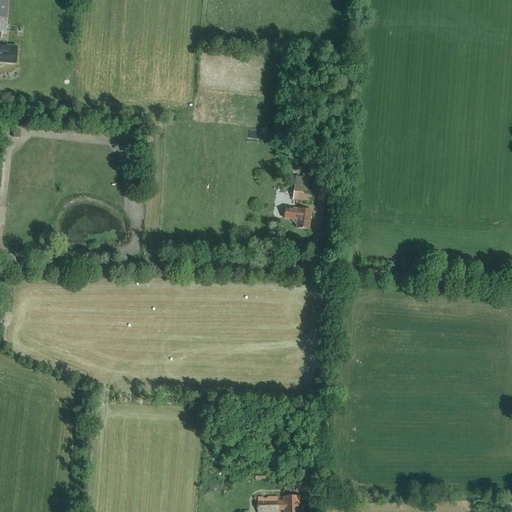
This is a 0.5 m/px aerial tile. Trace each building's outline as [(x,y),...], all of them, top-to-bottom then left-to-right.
[(8,0),(0,0),(0,32),(6,33),(8,0)] [(0,62),(15,64),(17,47),(0,45),(0,62)] [(281,65),(271,64),(270,72),(280,73),(281,65)] [(317,102),(311,95),(301,104),(306,110),(311,106),(311,107),(317,102)] [(308,174),(303,174),(301,184),(294,183),(292,200),(312,203),(316,171),(308,170),(308,174)] [(296,226),(296,228),(309,230),(311,211),(298,209),(285,208),(283,219),(291,220),(296,226)] [(312,473),(307,473),(307,462),(299,462),(298,481),(312,481),(312,473)] [(279,497),(258,497),(258,511),(278,511),(279,510),(285,510),(285,511),(300,511),(300,496),(285,497),(285,501),(279,501),(279,497)]
